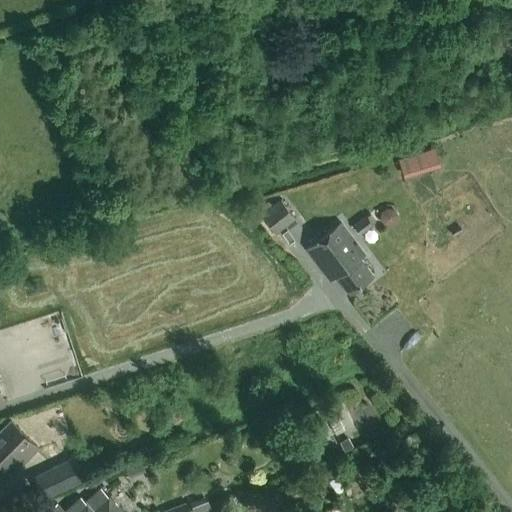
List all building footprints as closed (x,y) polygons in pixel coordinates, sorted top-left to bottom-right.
[(440,166),(434,147),(399,157),(404,177),(440,166)] [(295,219),(279,199),(260,214),(275,234),(295,219)] [(360,235),(373,226),(366,216),(353,226),(360,235)] [(362,253),(341,224),(307,249),(330,279),(335,275),(349,294),(372,277),(359,260),(364,256),(362,253)] [(345,429),(334,410),(325,414),(335,434),(345,429)] [(39,449),(16,426),(11,421),(0,431),(0,478),(7,472),(12,476),(39,449)] [(33,475),(44,499),(85,479),(74,456),(33,475)] [(391,480),(408,488),(417,469),(392,457),(386,470),(394,473),(391,480)] [(126,477),(142,471),(138,461),(122,467),(126,477)] [(83,497),(81,498),(80,497),(64,511),(63,511),(56,503),(46,511),(122,511),(100,487),(88,498),(83,497)] [(445,489),(436,494),(445,511),(447,511),(455,508),(445,489)] [(291,511),(313,511),(307,497),(288,505),(291,511)] [(163,511),(190,511),(186,502),(163,511)]
